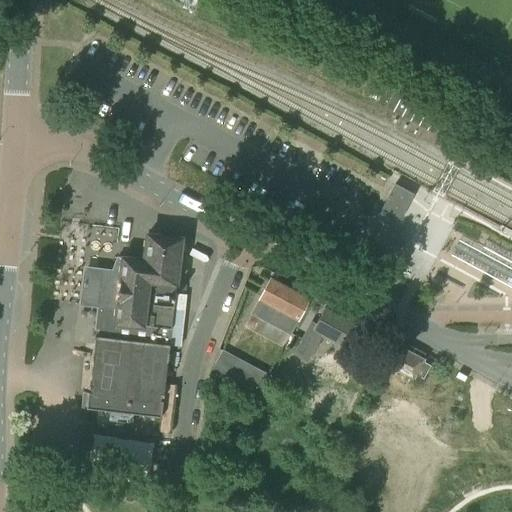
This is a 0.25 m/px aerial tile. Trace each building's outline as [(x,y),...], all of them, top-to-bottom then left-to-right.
[(445,114),(396,88),(386,107),(435,133),(445,114)] [(401,219),(414,194),(395,183),(381,208),(401,219)] [(163,396),(182,238),(147,234),(144,260),(123,257),(123,258),(118,257),(112,271),(103,270),(96,330),(100,330),(99,338),(95,338),(87,407),(161,416),(163,400),(160,400),(161,396),(163,396)] [(298,318),(308,299),(271,279),(261,298),(298,318)] [(356,323),(325,307),(316,323),(311,320),(293,354),(308,362),(323,333),(346,344),(356,323)] [(430,365),(422,360),(397,346),(387,364),(382,362),(376,373),(370,370),(356,396),(377,408),(381,401),(402,412),(421,377),(423,378),(430,365)]
